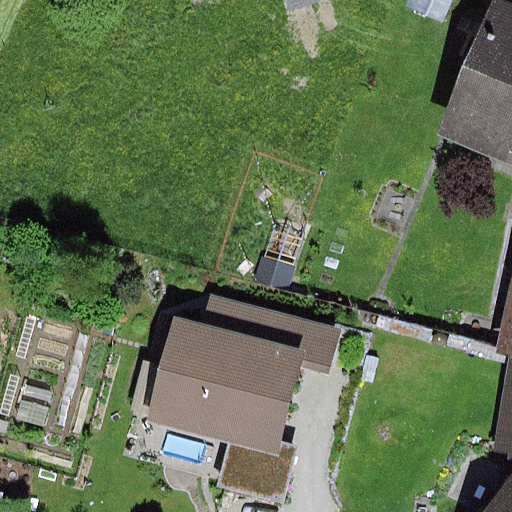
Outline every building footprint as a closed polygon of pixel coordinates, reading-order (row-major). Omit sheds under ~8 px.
[(415,0),(413,7),(446,22),(455,0),(415,0)] [(511,6),(506,4),(451,140),(511,164),(511,6)] [(511,306),(503,349),(511,350),(511,306)] [(313,352),(180,316),(152,423),(285,458),(313,352)] [(511,381),(498,458),(511,460),(511,381)] [(511,511),(511,489),(496,511),(511,511)]
